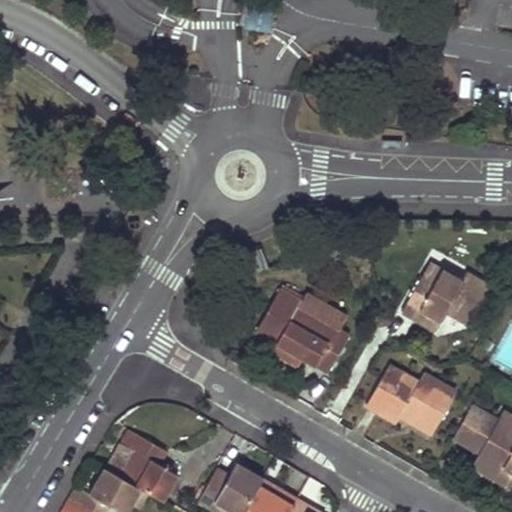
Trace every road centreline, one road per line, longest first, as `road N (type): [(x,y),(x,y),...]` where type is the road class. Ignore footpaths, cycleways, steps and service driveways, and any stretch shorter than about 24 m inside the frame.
road 1 (residential): [(124,326),(385,480)]
road 2 (residential): [(0,13),(47,33),(208,145)]
road 3 (tertiary): [(10,511),(124,326)]
road 4 (tertiary): [(372,177),(511,182)]
